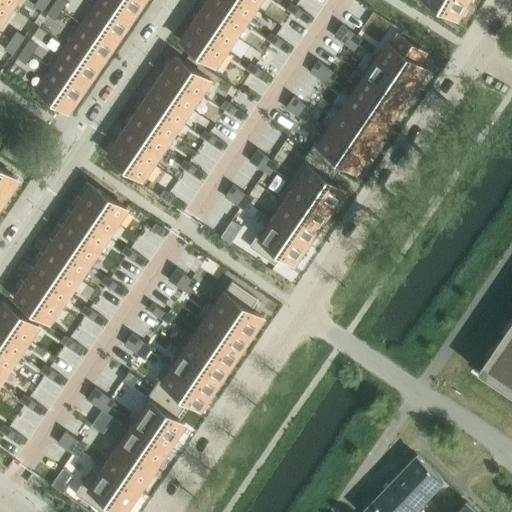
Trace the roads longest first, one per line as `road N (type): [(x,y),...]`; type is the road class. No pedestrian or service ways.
road 1 (residential): [(304,316),(511,1)]
road 2 (residential): [(0,271),(182,0)]
road 3 (residential): [(304,316),(511,458)]
road 4 (residential): [(170,511),(304,316)]
road 5 (unknown): [(249,69),(125,85)]
